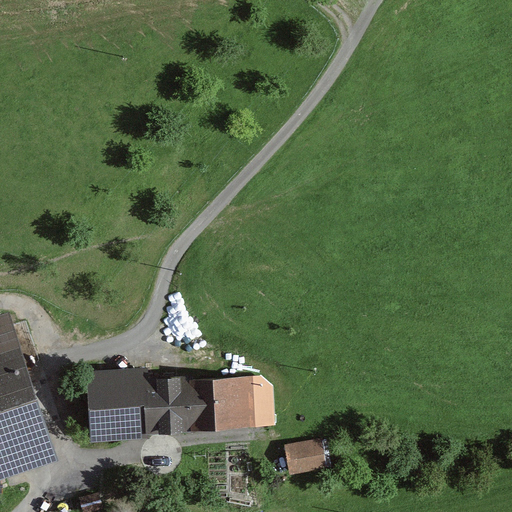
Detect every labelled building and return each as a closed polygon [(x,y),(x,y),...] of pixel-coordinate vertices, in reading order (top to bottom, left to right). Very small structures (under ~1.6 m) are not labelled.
[(10,313),(0,316),(0,478),(59,460),(10,313)] [(148,439),(148,433),(145,378),(144,367),(87,371),(91,442),(148,439)] [(189,376),(145,378),(148,433),(205,430),(202,379),(189,380),(189,376)] [(260,376),(202,379),(205,430),(276,426),(274,388),(260,376)] [(321,439),(285,445),(291,475),(327,468),(321,439)]
